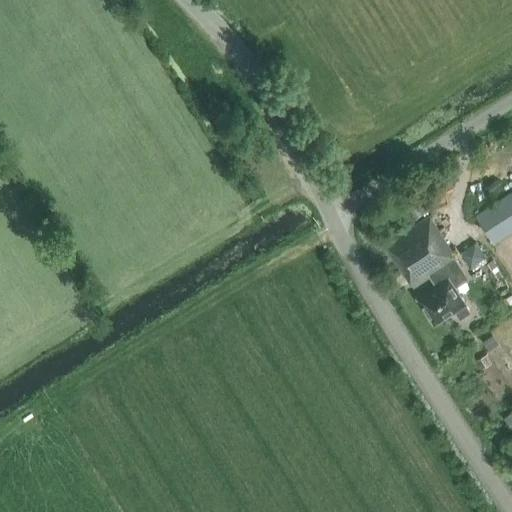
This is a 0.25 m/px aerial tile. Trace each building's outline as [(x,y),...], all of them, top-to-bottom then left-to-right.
[(494,244),(511,231),(511,192),(476,216),(494,244)] [(428,211),(422,200),(405,210),(410,221),(428,211)] [(464,268),(430,216),(430,215),(385,244),(413,287),(431,276),(437,286),(418,297),(419,298),(417,299),(425,312),(427,311),(435,323),(455,310),(459,317),(470,310),(450,277),(464,268)] [(477,243),(463,250),(470,264),(484,256),(477,243)] [(493,336),(483,342),(488,351),(498,344),(493,336)] [(487,354),(477,360),(482,368),(492,362),(487,354)]
